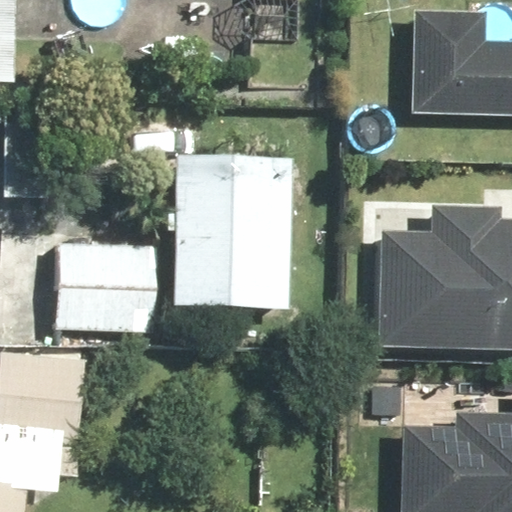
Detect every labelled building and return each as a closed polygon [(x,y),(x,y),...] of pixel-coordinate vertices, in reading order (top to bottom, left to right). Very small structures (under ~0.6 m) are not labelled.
[(0,0),(0,92),(9,93),(12,0),(0,0)] [(511,44),(480,43),(481,20),(405,17),(402,120),(511,123),(511,44)] [(0,201),(34,202),(35,105),(0,104),(0,201)] [(280,313),(284,165),(171,161),(166,309),(280,313)] [(511,224),(496,224),(497,212),(428,209),(427,229),(375,227),(375,251),(371,350),(511,354),(511,224)] [(55,249),(53,339),(147,342),(149,251),(55,249)] [(0,511),(17,511),(18,495),(57,498),(57,482),(78,482),(82,359),(0,355),(0,511)] [(391,511),(511,511),(511,421),(453,419),(452,435),(394,432),(391,511)]
